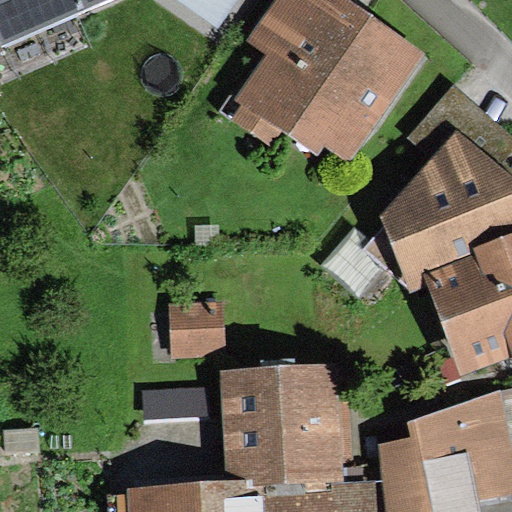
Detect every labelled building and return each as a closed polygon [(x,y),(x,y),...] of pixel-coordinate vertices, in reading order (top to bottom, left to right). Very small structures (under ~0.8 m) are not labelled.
[(111,0),(0,0),(0,40),(3,48),(111,0)] [(238,0),(155,0),(210,39),(238,0)] [(318,1),(251,96),(297,128),(304,118),(347,148),(407,62),(318,1)] [(436,280),(511,251),(511,185),(506,186),(457,143),(417,190),(424,208),(387,223),(363,251),(408,293),(437,282),(436,280)] [(511,251),(436,280),(437,282),(469,366),(511,349),(511,251)] [(176,312),(178,352),(218,350),(216,310),(176,312)] [(142,511),(325,511),(324,491),(322,467),(345,465),(340,392),(318,394),(317,377),(240,381),(245,478),(233,479),(235,505),(142,510),(142,511)] [(417,448),(397,454),(401,475),(389,477),(388,500),(389,511),(472,511),(470,500),(511,491),(511,395),(475,404),(415,425),(417,448)] [(324,491),(325,511),(366,511),(365,490),(324,491)]
